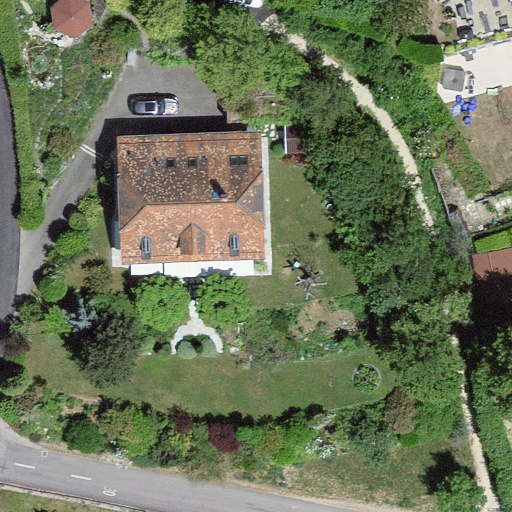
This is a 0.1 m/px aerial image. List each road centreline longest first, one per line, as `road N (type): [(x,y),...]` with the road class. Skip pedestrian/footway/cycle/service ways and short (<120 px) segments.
road 1 (unknown): [(0,265),(50,210),(121,99),(181,89)]
road 2 (residential): [(0,457),(84,481),(259,511)]
